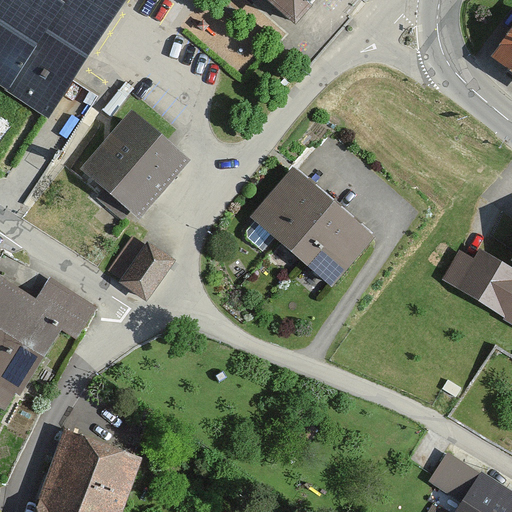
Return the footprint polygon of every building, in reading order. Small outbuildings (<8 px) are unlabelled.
[(47,0),(0,0),(0,93),(7,99),(66,12),(47,0)] [(47,0),(66,12),(7,99),(49,123),(132,2),(129,0),(47,0)] [(262,0),(299,35),(331,0),(262,0)] [(511,40),(494,58),(511,76),(511,40)] [(134,117),(79,172),(130,223),(186,168),(134,117)] [(301,175),(257,222),(329,287),(373,240),(301,175)] [(148,248),(121,281),(144,300),(172,267),(148,248)] [(511,271),(482,252),(474,263),(460,254),(442,281),(511,327),(511,271)] [(1,270),(0,270),(0,403),(4,406),(13,386),(20,390),(39,358),(61,321),(79,333),(98,306),(51,274),(36,292),(1,270)] [(53,460),(34,511),(87,511),(88,510),(93,511),(121,511),(142,451),(65,425),(53,460)] [(511,511),(511,493),(454,459),(423,511),(511,511)]
